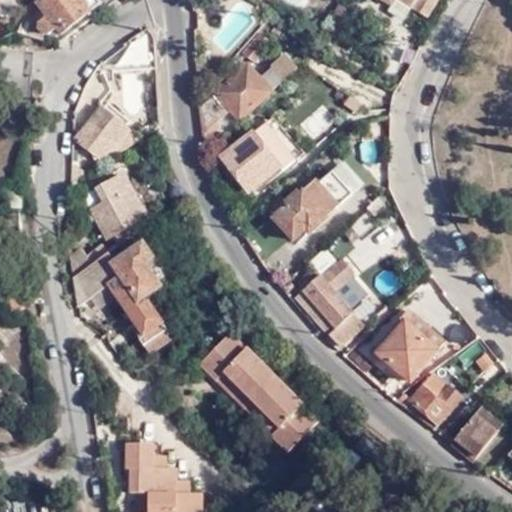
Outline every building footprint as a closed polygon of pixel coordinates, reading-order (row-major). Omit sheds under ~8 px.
[(0,0),(0,17),(3,20),(18,3),(14,0),(0,0)] [(100,8),(94,0),(47,0),(38,8),(47,19),(39,25),(38,31),(44,39),(50,40),(58,34),(62,36),(100,8)] [(249,7),(234,30),(248,40),(264,19),(249,7)] [(261,51),(251,61),(265,74),(275,63),(261,51)] [(265,74),(251,61),(242,52),(232,57),(227,68),(214,82),(237,104),(265,74)] [(75,130),(98,147),(126,114),(100,92),(110,80),(104,66),(98,72),(88,88),(84,95),(76,116),(76,121),(75,130)] [(227,95),(214,82),(199,98),(201,122),(206,138),(220,123),(215,108),(227,95)] [(263,107),(264,108),(293,145),(299,139),(269,101),(263,107)] [(264,108),(220,141),(246,175),(275,152),(278,156),(293,145),(264,108)] [(73,152),(72,164),(82,158),(73,152)] [(317,158),(312,163),(333,188),(339,182),(317,158)] [(132,226),(139,221),(135,213),(147,201),(129,167),(119,160),(94,173),(106,193),(90,202),(99,216),(106,213),(114,225),(121,234),(132,226)] [(333,188),(312,163),(298,175),(297,174),(293,178),(292,176),(282,185),(284,187),(270,200),(289,221),(301,210),(305,214),(321,200),(320,199),(333,188)] [(361,194),(376,181),(367,170),(351,184),(361,194)] [(284,187),(282,185),(275,177),(261,190),(270,200),(284,187)] [(20,211),(21,195),(10,194),(11,211),(20,211)] [(106,213),(99,216),(108,229),(114,225),(106,213)] [(354,225),(374,261),(410,241),(398,218),(373,231),(366,218),(354,225)] [(139,235),(132,226),(121,234),(127,243),(139,235)] [(145,252),(160,275),(172,267),(147,231),(141,234),(151,248),(145,252)] [(98,248),(107,243),(101,234),(84,245),(79,237),(68,244),(69,267),(72,266),(98,248)] [(144,286),(154,279),(160,275),(145,252),(151,248),(141,234),(139,235),(127,243),(113,252),(110,255),(116,265),(110,269),(108,277),(114,285),(125,279),(136,290),(144,286)] [(304,254),(311,261),(319,254),(328,246),(322,239),(304,254)] [(98,248),(72,266),(87,290),(108,277),(110,269),(116,265),(110,255),(113,252),(107,243),(98,248)] [(321,257),(352,290),(359,285),(330,251),(321,257)] [(304,254),(287,268),(294,276),(311,261),(304,254)] [(363,303),(352,290),(321,257),(319,254),(311,261),(294,276),(338,325),(363,303)] [(72,266),(69,267),(71,301),(87,290),(72,266)] [(162,313),(144,286),(136,290),(125,279),(114,285),(140,327),(162,313)] [(10,312),(30,305),(23,288),(4,295),(10,312)] [(412,304),(439,331),(446,323),(413,291),(406,298),(412,304)] [(408,360),(439,331),(412,304),(382,334),(408,360)] [(162,313),(140,327),(135,330),(145,344),(170,327),(162,313)] [(202,356),(219,373),(226,366),(254,392),(277,368),(248,340),(245,342),(230,326),(202,356)] [(485,338),(475,346),(483,357),(493,349),(485,338)] [(412,380),(406,387),(434,409),(459,378),(432,356),(412,380)] [(226,366),(219,373),(247,399),(254,392),(226,366)] [(277,368),(254,392),(283,419),(276,427),(292,442),(320,411),(304,396),(304,393),(277,368)] [(403,373),(398,380),(406,387),(412,380),(403,373)] [(485,384),(476,394),(496,410),(503,402),(485,384)] [(476,394),(451,423),(471,438),(496,410),(476,394)] [(159,464),(158,439),(132,439),(133,511),(206,511),(206,489),(186,489),(186,463),(159,464)] [(280,511),(270,500),(255,511),(280,511)]
